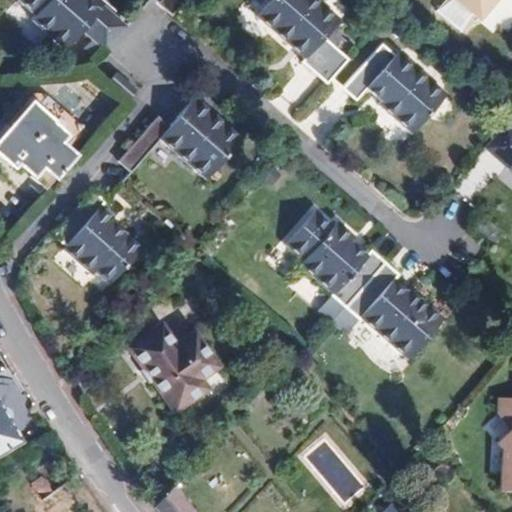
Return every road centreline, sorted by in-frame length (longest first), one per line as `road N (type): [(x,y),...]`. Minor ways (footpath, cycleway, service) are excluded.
road 1 (residential): [(0,262),(189,49),(431,253)]
road 2 (residential): [(123,511),(89,470),(0,316)]
